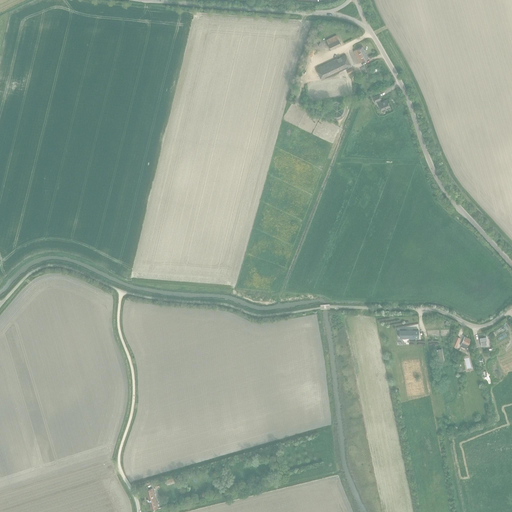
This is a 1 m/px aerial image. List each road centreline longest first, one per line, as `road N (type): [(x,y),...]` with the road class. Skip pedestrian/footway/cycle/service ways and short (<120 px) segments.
road 1 (unclassified): [(511,265),(432,170),(403,88),(370,31)]
road 2 (unclassified): [(138,511),(118,463),(133,404),(119,332),(121,291)]
road 3 (residential): [(329,306),(433,309),(481,326),(511,306)]
road 4 (unclassified): [(323,13),(153,0)]
